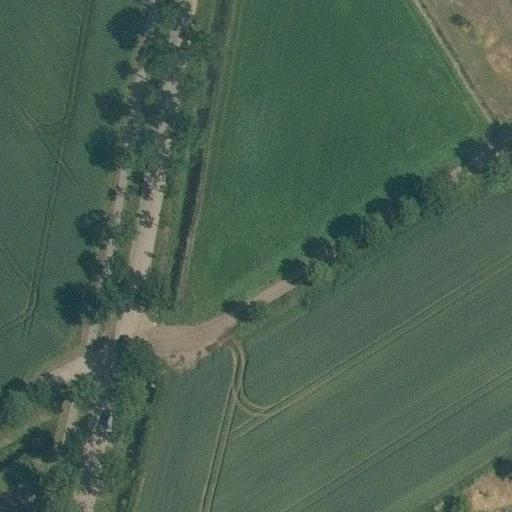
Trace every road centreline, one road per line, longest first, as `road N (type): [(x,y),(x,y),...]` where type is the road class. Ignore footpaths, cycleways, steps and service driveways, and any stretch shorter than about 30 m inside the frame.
road 1 (unclassified): [(124,343),(196,334),(285,288),(511,140)]
road 2 (tertiary): [(124,343),(186,0)]
road 3 (tertiary): [(82,511),(124,343)]
road 4 (unclassified): [(0,414),(90,355),(124,343)]
